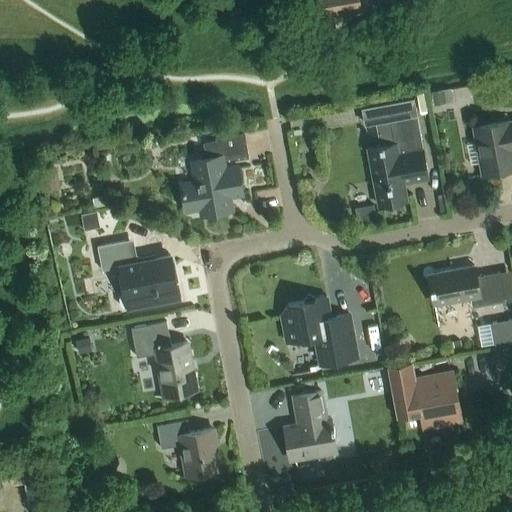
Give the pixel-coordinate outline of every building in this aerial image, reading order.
[(327,0),(330,15),(360,10),(358,0),(327,0)] [(443,89),(432,91),(433,99),(434,104),(445,102),(444,97),(443,89)] [(376,120),(380,145),(369,147),(380,206),(406,201),(402,181),(429,176),(413,95),(361,105),(365,123),(376,120)] [(511,152),(511,151),(511,122),(509,123),(508,121),(472,128),(475,140),(478,142),(484,176),(511,170),(511,152)] [(238,166),(227,168),(225,161),(248,157),(244,131),(216,136),(216,139),(203,142),(206,155),(191,158),(195,180),(181,183),(185,208),(200,206),(201,215),(232,209),(230,197),(243,194),(238,166)] [(37,170),(41,191),(59,187),(55,166),(37,170)] [(94,206),(106,203),(103,193),(92,196),(94,206)] [(355,206),(358,223),(376,220),(374,203),(355,206)] [(97,211),(81,214),(84,229),(100,226),(97,211)] [(123,274),(126,292),(121,293),(119,296),(121,305),(123,308),(129,306),(129,307),(178,298),(170,255),(130,263),(126,240),(98,246),(103,270),(113,268),(115,276),(123,274)] [(473,307),(505,301),(500,272),(477,276),(475,266),(429,274),(434,305),(471,298),(473,307)] [(320,365),(357,358),(349,313),(330,317),(326,297),(288,304),(282,313),(287,342),(315,337),(320,365)] [(511,317),(490,322),(494,343),(511,340),(511,317)] [(167,321),(159,322),(132,327),(137,356),(157,353),(165,396),(196,390),(187,342),(171,345),(167,321)] [(77,340),(80,353),(91,351),(88,338),(77,340)] [(453,371),(414,378),(411,363),(389,367),(399,416),(420,412),(423,428),(462,421),(453,371)] [(290,459),(336,451),(330,418),(326,419),(321,390),(293,395),(298,424),(284,426),(290,459)] [(187,419),(159,424),(157,425),(161,448),(183,444),(189,476),(219,470),(211,428),(190,431),(187,419)]
